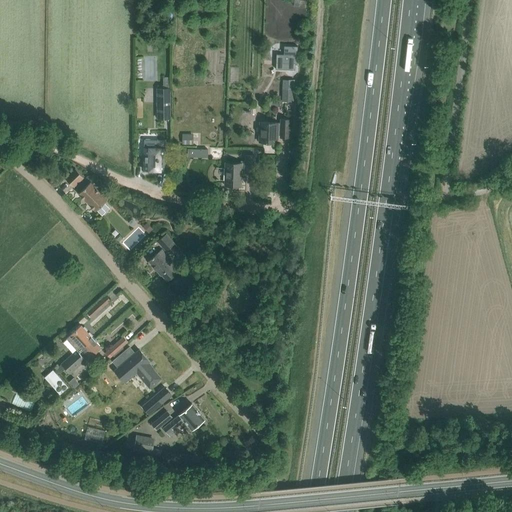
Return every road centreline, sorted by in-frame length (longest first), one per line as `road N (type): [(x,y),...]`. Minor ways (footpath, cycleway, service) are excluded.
road 1 (motorway): [(382,0),(311,511)]
road 2 (motorway): [(338,511),(408,0)]
road 3 (residential): [(267,439),(61,207),(0,152)]
road 4 (unclassified): [(309,212),(188,205),(69,150),(0,135)]
road 5 (tertiary): [(259,505),(138,505),(0,461)]
road 6 (tertiary): [(259,505),(511,480)]
